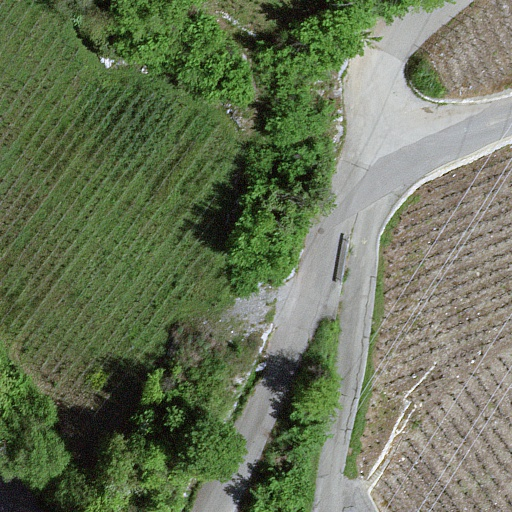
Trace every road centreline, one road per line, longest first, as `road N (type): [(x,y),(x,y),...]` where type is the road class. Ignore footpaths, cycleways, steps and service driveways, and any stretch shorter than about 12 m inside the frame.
road 1 (unclassified): [(216,511),(316,298),(333,218),(395,164)]
road 2 (unclassified): [(395,164),(370,224),(322,511)]
road 3 (unclassified): [(441,0),(392,38),(369,69),(372,104),(395,164)]
road 4 (unclassified): [(395,164),(511,117)]
